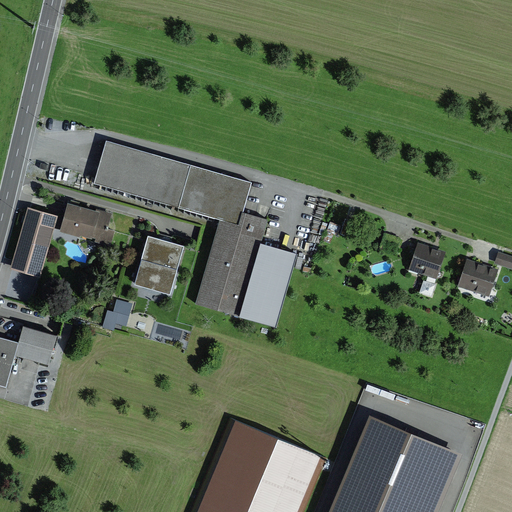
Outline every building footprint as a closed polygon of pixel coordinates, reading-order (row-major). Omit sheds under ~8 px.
[(254,176),(107,132),(94,174),(224,213),(199,296),(241,309),(270,213),(246,205),(254,176)] [(115,209),(72,195),(63,222),(106,237),(115,209)] [(62,208),(31,200),(16,263),(46,270),(62,208)] [(188,239),(151,227),(134,277),(172,290),(188,239)] [(443,257),(414,247),(404,276),(433,285),(443,257)] [(511,274),(511,265),(493,259),(489,270),(511,278),(511,274)] [(494,277),(463,266),(454,292),(486,303),(494,277)] [(116,329),(118,322),(129,325),(135,301),(118,297),(115,310),(109,309),(104,326),(116,329)] [(0,381),(5,383),(16,349),(50,360),(59,331),(23,320),(18,336),(0,330),(0,381)] [(303,511),(327,458),(230,417),(190,511),(303,511)]
